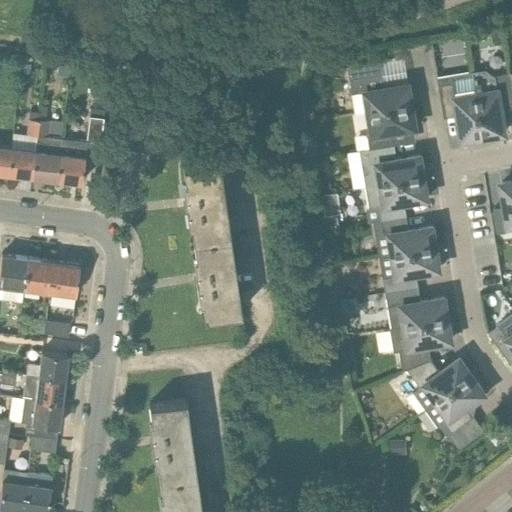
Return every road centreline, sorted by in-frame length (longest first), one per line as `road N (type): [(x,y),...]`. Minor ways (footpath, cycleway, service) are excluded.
road 1 (residential): [(85,511),(116,270),(114,242),(99,226)]
road 2 (residential): [(511,388),(475,332),(448,180)]
